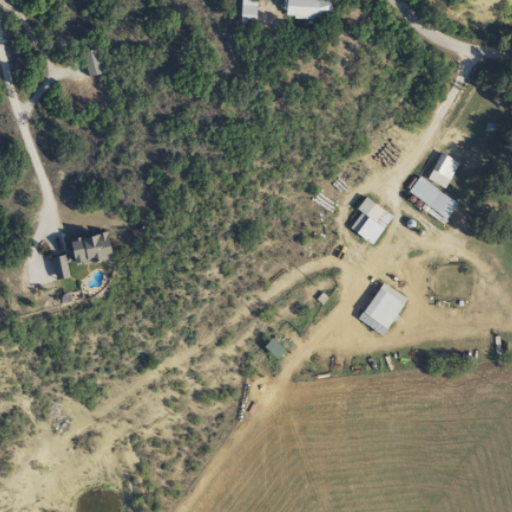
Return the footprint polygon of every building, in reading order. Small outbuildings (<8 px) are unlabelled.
[(236,0),(236,25),(253,25),(253,0),(236,0)] [(326,0),(281,0),(281,17),(326,18),(326,0)] [(100,73),(93,47),(78,51),(85,77),(100,73)] [(424,178),(442,187),(454,162),(436,154),(424,178)] [(419,209),(438,223),(453,204),(416,176),(404,191),(422,205),(419,209)] [(356,213),(345,227),(366,244),(387,217),(362,197),(352,210),(356,213)] [(66,263),(104,261),(103,235),(65,237),(66,263)] [(379,335),(403,298),(378,282),(354,320),(379,335)]
